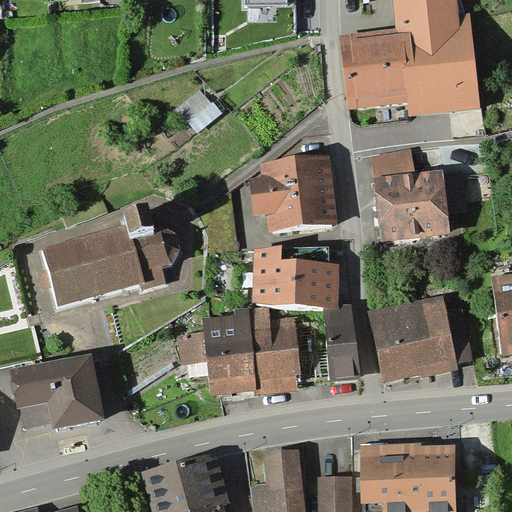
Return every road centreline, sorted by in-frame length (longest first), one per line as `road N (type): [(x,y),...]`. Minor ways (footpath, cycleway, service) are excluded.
road 1 (residential): [(373,417),(339,160),(329,0)]
road 2 (tertiary): [(127,464),(258,432),(373,417)]
road 3 (tertiary): [(373,417),(511,406)]
road 4 (tertiary): [(0,498),(127,464)]
